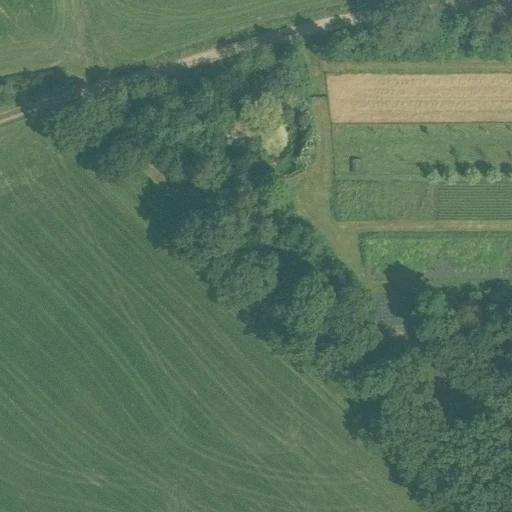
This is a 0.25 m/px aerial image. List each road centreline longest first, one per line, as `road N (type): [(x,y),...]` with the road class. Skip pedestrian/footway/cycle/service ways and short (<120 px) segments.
road 1 (track): [(51,101),(511,498)]
road 2 (track): [(0,112),(287,29),(417,9),(511,10)]
